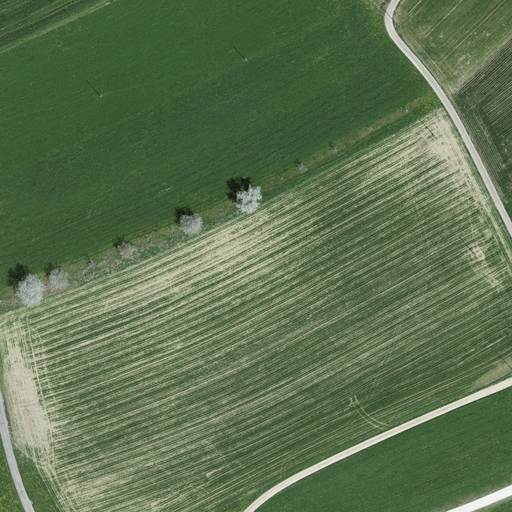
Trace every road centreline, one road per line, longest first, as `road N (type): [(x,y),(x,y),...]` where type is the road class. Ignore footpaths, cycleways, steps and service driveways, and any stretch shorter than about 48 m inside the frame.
road 1 (track): [(245,511),(308,472),(511,380)]
road 2 (track): [(511,231),(442,95),(390,30),(388,7),(396,0)]
